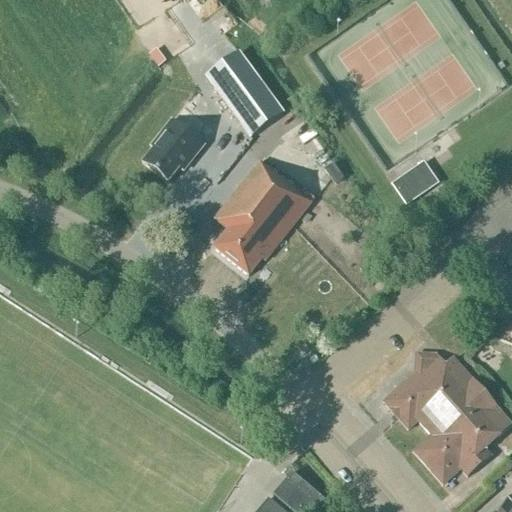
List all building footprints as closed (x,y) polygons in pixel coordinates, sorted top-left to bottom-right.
[(211,25),(228,15),(220,0),(200,0),(198,1),(211,25)] [(251,146),(282,122),(236,61),(204,86),(251,146)] [(153,151),(141,165),(167,185),(178,171),(182,174),(203,148),(171,122),(150,149),(153,151)] [(438,181),(424,162),(391,185),(405,204),(438,181)] [(226,233),(212,250),(248,279),(262,261),(264,264),(311,206),(259,165),(213,222),(226,233)] [(442,488),(460,472),(467,480),(490,459),(484,452),(511,428),(452,361),(445,367),(436,357),(415,356),(414,376),(382,404),(407,432),(417,424),(430,438),(412,454),(442,488)] [(322,501),(291,475),(289,478),(286,481),(272,497),(280,503),(289,511),(315,511),(324,503),(322,501)] [(511,511),(511,500),(500,511),(511,511)] [(280,511),(267,501),(257,511),(280,511)]
